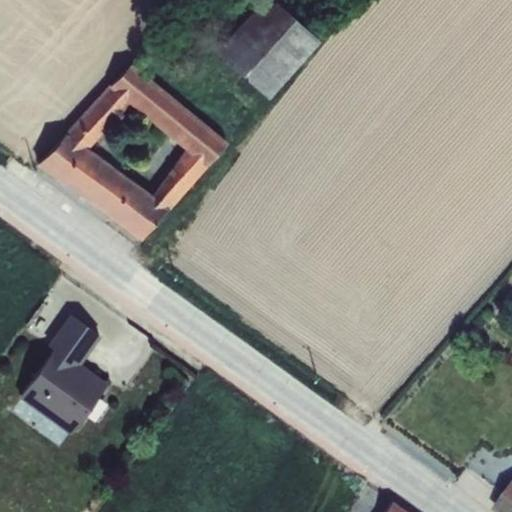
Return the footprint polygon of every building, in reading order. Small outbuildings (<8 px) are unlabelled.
[(272,0),(261,0),(215,52),(268,99),(319,42),(272,0)] [(66,133),(88,149),(129,104),(184,150),(151,195),(169,211),(228,143),(131,63),(66,133)] [(88,149),(66,133),(37,164),(141,240),(169,211),(151,195),(88,149)] [(53,349),(20,396),(70,433),(105,385),(77,365),(98,335),(71,315),(49,346),(53,349)] [(511,511),(511,483),(492,510),(493,511),(511,511)] [(405,511),(392,502),(384,511),(405,511)]
